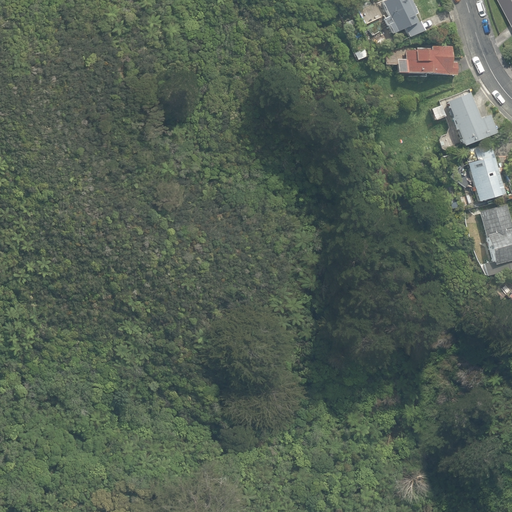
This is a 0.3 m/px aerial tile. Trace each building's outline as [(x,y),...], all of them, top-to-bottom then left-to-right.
[(404,28),(408,38),(424,31),(420,21),(416,23),(412,15),(416,13),(409,0),(385,0),(380,2),(387,17),(381,19),(384,27),(387,26),(391,34),(404,28)] [(511,0),(501,0),(511,18),(511,0)] [(403,74),(455,76),(455,63),(450,63),(450,47),(430,46),(430,48),(423,48),(423,51),(403,50),(403,74)] [(444,103),(461,147),(496,133),(489,114),(479,118),(469,93),(444,103)] [(472,148),(475,160),(492,155),(489,144),(472,148)] [(474,191),(477,202),(503,194),(493,156),(466,164),(473,187),(470,188),(471,191),(474,191)] [(482,264),(486,276),(511,269),(511,228),(510,229),(504,205),(478,212),(491,262),(482,264)]
